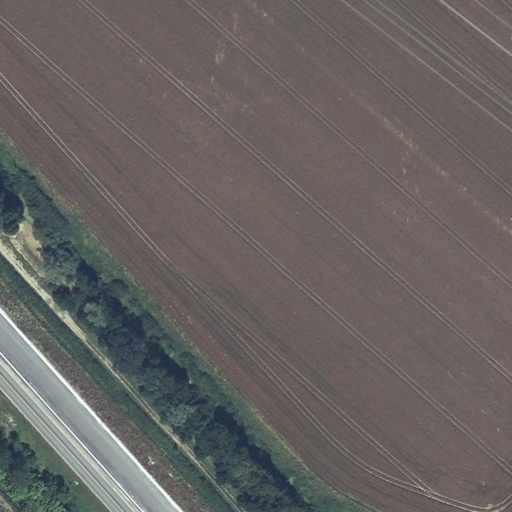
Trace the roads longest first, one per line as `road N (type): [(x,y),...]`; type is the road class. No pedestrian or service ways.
road 1 (track): [(0,243),(245,511)]
road 2 (motorway): [(159,511),(0,334)]
road 3 (motorway): [(0,369),(128,511)]
